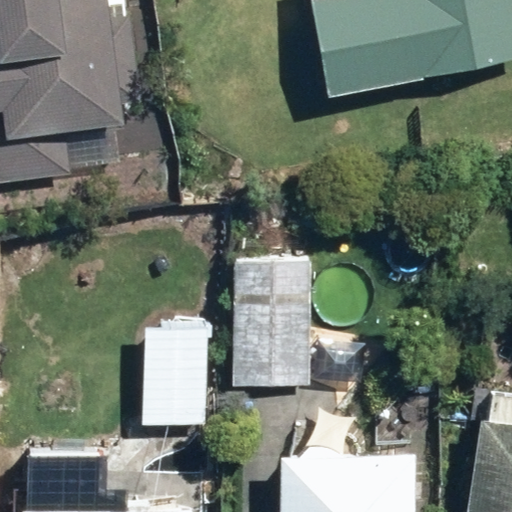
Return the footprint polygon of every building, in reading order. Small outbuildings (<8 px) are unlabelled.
[(0,0),(0,188),(108,187),(107,109),(134,109),(132,2),(94,3),(94,0),(0,0)] [(511,57),(511,48),(503,0),(297,0),(299,5),(286,8),(301,94),(511,57)] [(307,260),(222,258),(218,390),(303,392),(307,260)] [(511,511),(511,392),(447,390),(444,458),(441,511),(511,511)] [(403,511),(406,461),(253,456),(251,511),(403,511)]
